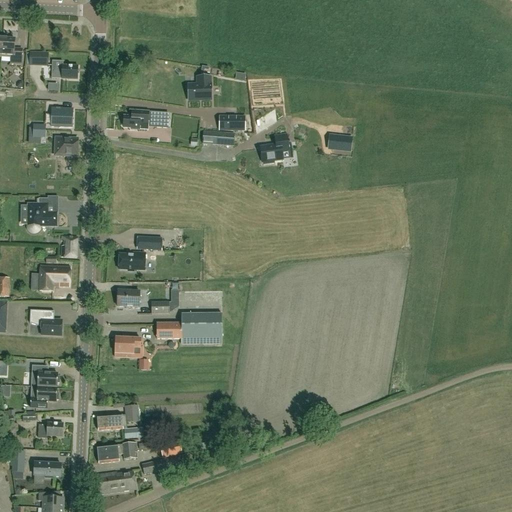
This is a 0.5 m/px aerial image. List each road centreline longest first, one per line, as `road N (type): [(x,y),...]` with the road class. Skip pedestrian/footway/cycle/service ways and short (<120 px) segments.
road 1 (tertiary): [(77,511),(100,12)]
road 2 (track): [(113,511),(511,366)]
